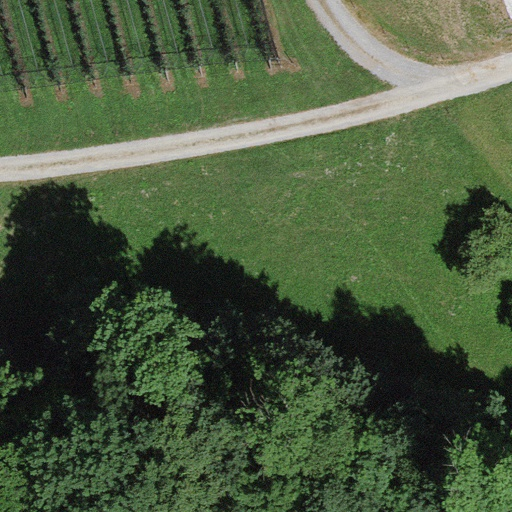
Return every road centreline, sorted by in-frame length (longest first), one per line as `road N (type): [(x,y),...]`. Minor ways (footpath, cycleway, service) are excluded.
road 1 (track): [(511,69),(416,108),(0,193)]
road 2 (track): [(416,108),(338,24),(328,0)]
